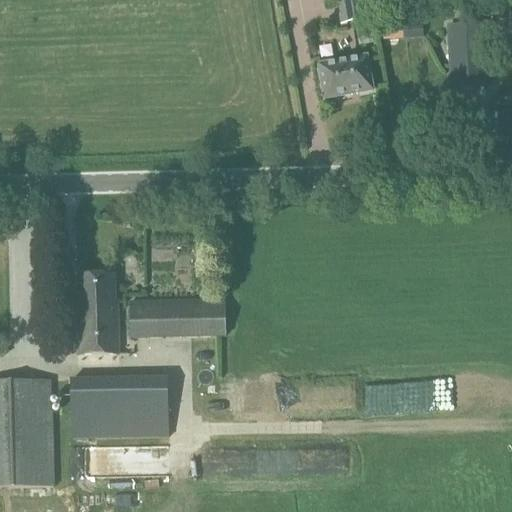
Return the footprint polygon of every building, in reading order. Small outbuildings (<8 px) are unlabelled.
[(337,0),(342,25),(370,20),(366,1),(371,0),(370,0),(337,0)] [(422,23),(407,24),(408,18),(382,19),(383,41),(408,40),(423,39),(422,23)] [(485,25),(448,26),(451,90),(487,88),(485,25)] [(320,67),(326,100),(373,92),(367,59),(320,67)] [(77,305),(78,356),(119,355),(118,304),(115,304),(115,277),(79,278),(80,305),(77,305)] [(131,341),(227,339),(226,301),(130,303),(131,341)] [(168,379),(71,381),(72,441),(170,439),(168,379)] [(52,382),(0,383),(0,489),(55,488),(52,382)] [(264,384),(265,411),(305,409),(304,382),(264,384)] [(262,383),(238,384),(240,409),(263,408),(262,383)] [(236,445),(237,475),(285,474),(285,444),(236,445)] [(232,473),(231,451),(191,452),(191,474),(232,473)]
